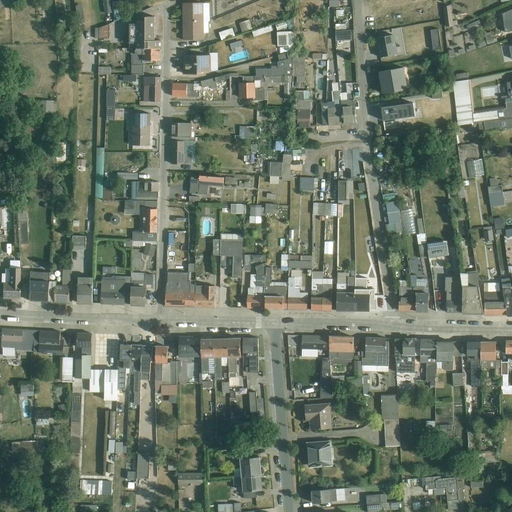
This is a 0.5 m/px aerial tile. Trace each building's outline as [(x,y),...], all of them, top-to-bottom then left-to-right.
[(103,0),(106,13),(112,12),(110,0),(103,0)] [(113,9),(112,9),(114,21),(118,20),(125,17),(124,8),(134,8),(133,0),(122,0),(123,1),(112,2),(113,9)] [(203,3),(183,3),(183,40),(204,40),(203,33),(209,33),(209,22),(203,22),(203,3)] [(76,5),(79,24),(85,23),(82,4),(76,5)] [(443,7),(446,28),(453,26),(453,25),(458,24),(457,20),(453,21),(452,19),(454,19),(454,16),(452,16),(451,6),(443,7)] [(161,49),(161,41),(155,41),(155,17),(145,17),(145,21),(136,21),(136,24),(129,24),(129,49),(161,49)] [(242,32),(252,29),(250,21),(239,24),(242,32)] [(288,27),(287,22),(276,26),(277,31),(288,27)] [(77,33),(75,23),(63,25),(64,29),(64,32),(66,36),(77,33)] [(109,25),(95,29),(95,38),(109,39),(109,25)] [(272,31),(271,26),(252,32),(254,37),(272,31)] [(235,36),(232,28),(219,33),(222,40),(235,36)] [(352,30),(342,30),(342,35),(342,41),(352,40),(352,30)] [(438,30),(431,31),(433,50),(441,49),(438,30)] [(289,45),(293,45),(292,32),(288,33),(288,32),(277,33),(278,47),(289,46),(289,45)] [(504,41),(503,36),(492,39),(491,33),(485,34),(487,46),(504,41)] [(377,38),(381,58),(397,55),(394,35),(377,38)] [(161,61),(161,49),(129,49),(123,49),(122,51),(123,51),(123,53),(131,52),(131,54),(132,54),(132,66),(131,66),(131,75),(143,75),(143,65),(143,63),(153,63),(153,61),(161,61)] [(293,77),(293,53),(292,53),(292,52),(278,55),(280,61),(278,62),(278,66),(272,66),(272,69),(256,70),(256,76),(256,77),(293,77)] [(305,53),(293,53),(293,77),(297,77),(296,83),(293,83),(293,88),(304,88),(305,77),(305,65),(305,53)] [(210,56),(183,56),(184,65),(186,65),(186,75),(201,74),(201,73),(211,72),(210,56)] [(383,94),(408,89),(404,68),(379,72),(383,94)] [(230,77),(230,74),(201,82),(203,88),(211,86),(212,90),(217,88),(216,82),(230,79),(230,77)] [(161,77),(144,77),(143,86),(144,86),(144,102),(160,102),(161,77)] [(292,88),(293,88),(293,83),(293,77),(256,77),(243,77),(243,83),(238,83),(239,98),(253,98),(253,100),(267,100),(268,92),(275,92),(275,88),(268,88),(268,85),(284,85),(284,97),(284,100),(292,100),(292,88)] [(470,79),(453,82),(456,106),(473,103),(470,79)] [(511,96),(511,81),(507,83),(508,96),(501,97),(502,99),(504,98),(511,96)] [(340,94),(343,125),(356,124),(354,94),(353,94),(352,83),(346,84),(347,93),(340,94)] [(173,84),(172,97),(199,97),(199,91),(198,91),(199,85),(173,84)] [(107,107),(115,107),(115,91),(111,91),(111,90),(106,90),(106,107),(107,107)] [(296,97),(293,97),(293,128),(310,127),(311,100),(309,100),(309,91),(296,92),(296,97)] [(323,126),(343,125),(340,94),(340,91),(332,91),(333,102),(322,104),(323,126)] [(479,123),(511,118),(511,96),(504,98),(505,107),(474,112),(473,103),(456,106),(458,126),(479,123)] [(40,113),(56,113),(56,101),(41,101),(40,113)] [(384,121),(415,116),(414,103),(382,108),(384,121)] [(115,107),(107,107),(106,120),(114,120),(115,107)] [(132,113),(132,146),(150,146),(150,114),(132,113)] [(511,118),(479,123),(480,132),(506,129),(511,128),(511,118)] [(172,123),(172,136),(192,137),(192,123),(172,123)] [(256,139),(256,127),(240,127),(239,139),(256,139)] [(474,144),(481,143),(480,134),(472,135),(474,144)] [(195,138),(172,137),(171,163),(194,164),(194,142),(195,142),(195,138)] [(56,154),(56,161),(65,162),(66,143),(58,143),(58,154),(56,154)] [(494,146),(487,149),(490,156),(497,153),(494,146)] [(304,149),(292,150),(292,158),(305,157),(304,149)] [(268,162),(268,176),(270,176),(279,177),(291,177),(291,155),(283,155),(283,163),(268,162)] [(467,163),(469,178),(484,175),(482,160),(467,163)] [(192,177),(190,193),(207,195),(208,185),(223,187),(223,183),(224,183),(224,178),(200,176),(200,178),(192,177)] [(279,177),(270,176),(270,184),(279,185),(279,177)] [(320,178),(302,178),(301,192),(313,192),(314,182),(320,183),(320,178)] [(488,187),(489,194),(503,192),(502,185),(499,186),(498,181),(495,178),(490,179),(491,187),(488,187)] [(109,180),(104,180),(103,200),(112,200),(112,188),(109,188),(109,180)] [(338,181),(338,201),(347,201),(347,181),(338,181)] [(132,182),(131,197),(158,198),(159,182),(132,182)] [(464,186),(463,185),(457,186),(459,199),(465,198),(464,186)] [(489,194),(491,207),(505,205),(503,192),(489,194)] [(13,203),(13,195),(1,196),(1,205),(13,203)] [(157,242),(158,201),(125,200),(125,215),(140,215),(140,226),(140,232),(133,232),(133,241),(157,242)] [(398,202),(386,203),(389,224),(401,222),(398,202)] [(326,204),(314,203),(313,215),(326,216),(326,204)] [(244,205),(231,204),(231,214),(243,214),(244,205)] [(265,204),(265,208),(265,213),(278,214),(278,205),(265,204)] [(261,205),(249,205),(249,207),(251,207),(250,216),(249,223),(261,224),(261,217),(261,215),(265,215),(265,213),(265,208),(261,207),(261,205)] [(412,209),(401,211),(404,233),(415,232),(412,209)] [(19,244),(28,244),(26,211),(17,211),(19,244)] [(501,229),(505,228),(503,218),(494,219),(496,229),(501,229)] [(422,219),(417,219),(419,235),(417,235),(421,259),(429,257),(427,243),(425,234),(424,234),(422,219)] [(492,230),(491,227),(483,228),(484,232),(483,232),(485,242),(494,240),(492,230)] [(169,231),(168,255),(175,255),(176,231),(169,231)] [(176,235),(177,244),(188,244),(188,234),(176,235)] [(242,278),(243,235),(222,234),(221,234),(221,240),(220,255),(233,256),(232,278),(242,278)] [(73,237),(72,249),(85,250),(85,237),(73,237)] [(447,240),(427,243),(429,257),(429,258),(449,255),(447,240)] [(132,249),(133,241),(124,241),(123,248),(132,249)] [(156,246),(146,244),(143,254),(153,257),(156,246)] [(312,269),(312,255),(300,255),(300,256),(298,256),(298,252),(289,252),(289,255),(289,271),(289,283),(288,310),(303,310),(308,310),(311,310),(312,293),(300,293),(300,290),(301,290),(301,278),(291,278),(291,268),(312,269)] [(289,271),(289,255),(282,255),(281,271),(289,271)] [(176,263),(176,269),(178,269),(182,269),(182,272),(195,272),(195,258),(186,258),(186,262),(187,262),(187,264),(185,264),(185,263),(176,263)] [(265,309),(265,268),(265,263),(255,266),(256,270),(256,275),(250,275),(250,288),(248,288),(246,303),(247,303),(247,308),(265,309)] [(428,312),(428,294),(427,280),(417,279),(417,276),(415,266),(411,267),(409,267),(412,287),(415,293),(415,294),(416,296),(416,311),(428,312)] [(5,269),(5,274),(1,274),(1,283),(4,284),(3,298),(19,298),(20,268),(9,268),(9,269),(5,269)] [(176,269),(168,268),(167,281),(178,281),(178,269),(176,269)] [(288,310),(289,283),(271,282),(271,268),(265,268),(265,309),(288,310)] [(355,311),(355,309),(356,287),(356,286),(356,279),(355,269),(351,269),(351,277),(348,277),(348,284),(337,284),(337,311),(355,311)] [(72,286),(71,286),(72,270),(63,270),(62,285),(56,285),(56,281),(50,281),(49,302),(69,303),(69,291),(72,291),(72,286)] [(484,313),(477,270),(466,271),(466,274),(460,275),(461,277),(462,287),(462,313),(484,313)] [(153,288),(153,275),(145,274),(145,273),(132,273),(131,277),(131,304),(131,305),(145,306),(145,288),(153,288)] [(131,304),(131,277),(113,276),(110,279),(110,280),(102,279),(101,304),(124,305),(124,304),(131,304)] [(78,303),(92,303),(92,278),(78,277),(78,303)] [(462,287),(461,277),(446,277),(447,291),(446,291),(445,312),(462,313),(462,287)] [(511,281),(510,281),(510,278),(502,279),(505,302),(507,315),(507,316),(511,315),(511,281)] [(332,311),(332,280),(323,279),(323,285),(322,310),(323,310),(332,311)] [(190,293),(183,293),(183,307),(195,307),(195,286),(195,280),(190,280),(190,282),(190,293)] [(190,293),(190,282),(189,282),(186,282),(186,286),(180,286),(180,289),(166,289),(165,306),(168,306),(183,307),(183,293),(190,293)] [(500,291),(499,283),(484,283),(485,313),(485,316),(507,315),(505,302),(501,302),(500,291)] [(29,285),(28,301),(38,301),(46,301),(46,286),(29,285)] [(322,310),(323,285),(312,285),(312,293),(311,310),(322,310)] [(215,308),(215,286),(195,286),(195,307),(215,308)] [(363,287),(356,287),(355,309),(371,310),(371,311),(381,312),(381,309),(381,297),(376,297),(377,290),(363,290),(363,287)] [(415,293),(412,287),(406,287),(406,290),(399,289),(399,293),(399,310),(399,311),(416,311),(416,296),(415,294),(415,293)] [(34,352),(33,330),(2,329),(1,347),(2,347),(2,356),(14,357),(15,351),(34,352)] [(60,342),(60,332),(33,330),(34,352),(53,353),(53,355),(63,356),(64,342),(60,342)] [(91,370),(92,334),(77,333),(77,347),(83,347),(82,359),(75,359),(75,378),(90,379),(90,392),(104,392),(104,400),(117,401),(117,389),(117,388),(118,370),(91,370)] [(329,349),(329,337),(302,336),(302,349),(329,349)] [(202,357),(201,340),(201,337),(179,337),(180,357),(202,357)] [(353,355),(353,337),(329,337),(329,349),(329,352),(329,358),(330,364),(348,365),(348,363),(354,363),(355,378),(348,378),(348,387),(363,387),(362,376),(362,365),(362,356),(353,355)] [(230,382),(230,390),(232,390),(232,387),(239,386),(239,377),(236,377),(236,373),(237,373),(237,357),(241,357),(240,338),(228,339),(229,366),(230,382)] [(246,373),(259,373),(258,338),(243,338),(243,353),(247,353),(247,357),(248,357),(248,360),(250,360),(250,368),(246,368),(246,373)] [(386,342),(386,338),(366,338),(361,338),(362,356),(362,365),(389,366),(390,342),(386,342)] [(202,373),(215,373),(214,339),(201,340),(202,357),(202,373)] [(215,378),(222,377),(222,366),(229,366),(228,339),(214,339),(215,373),(215,378)] [(415,340),(416,339),(403,339),(395,339),(395,354),(397,372),(414,373),(414,356),(415,340)] [(438,343),(438,340),(421,339),(421,340),(421,356),(420,363),(426,363),(426,381),(435,382),(435,373),(437,373),(437,368),(438,343)] [(453,370),(453,356),(461,356),(461,342),(438,343),(437,368),(444,368),(444,370),(453,370)] [(481,369),(481,342),(461,342),(461,356),(468,356),(468,362),(471,362),(472,390),(482,390),(481,369)] [(502,362),(502,360),(496,360),(496,342),(481,342),(481,369),(496,369),(496,377),(502,377),(502,362)] [(130,373),(131,346),(121,345),(120,360),(118,360),(118,370),(117,388),(117,389),(125,389),(126,373),(130,373)] [(134,392),(140,393),(141,380),(141,379),(142,346),(131,346),(130,373),(134,374),(134,392)] [(152,363),(153,347),(142,346),(141,379),(141,380),(149,380),(150,372),(150,363),(152,363)] [(171,363),(167,363),(168,347),(156,347),(156,391),(162,391),(162,395),(177,395),(177,362),(171,362),(171,363)] [(62,382),(72,382),(73,358),(63,358),(62,382)] [(331,377),(330,364),(329,358),(323,358),(322,384),(321,384),(320,399),(333,399),(332,386),(331,377)] [(508,362),(502,362),(502,377),(502,394),(511,393),(511,385),(508,386),(508,362)] [(463,373),(453,374),(453,386),(464,386),(463,373)] [(345,385),(344,376),(331,377),(332,386),(345,385)] [(34,396),(33,385),(20,386),(21,397),(34,396)] [(384,420),(399,419),(398,395),(381,396),(382,420),(384,420)] [(435,410),(451,410),(451,399),(435,399),(435,410)] [(64,404),(58,407),(60,413),(66,411),(64,404)] [(331,404),(306,406),(306,414),(310,414),(310,420),(311,429),(319,429),(333,428),(331,404)] [(140,410),(139,430),(146,430),(147,410),(140,410)] [(384,420),(386,447),(401,446),(399,419),(384,420)] [(243,422),(231,423),(231,431),(243,430),(243,422)] [(478,452),(476,431),(466,433),(470,474),(478,474),(478,471),(478,460),(485,459),(485,463),(499,462),(498,450),(478,452)] [(214,447),(213,439),(205,439),(205,447),(214,447)] [(42,441),(15,442),(14,457),(42,457),(42,454),(45,454),(44,446),(42,446),(42,441)] [(331,443),(308,444),(310,466),(333,464),(331,443)] [(234,478),(261,476),(259,457),(253,458),(252,447),(240,448),(241,469),(234,469),(234,478)] [(137,454),(136,489),(145,490),(148,479),(149,470),(150,455),(149,455),(149,453),(145,453),(145,454),(137,454)] [(176,461),(168,461),(168,470),(176,470),(176,461)] [(205,474),(178,474),(178,485),(206,485),(205,474)] [(457,482),(457,478),(470,478),(470,474),(457,475),(457,478),(440,479),(440,476),(423,478),(403,480),(403,484),(403,490),(412,490),(412,488),(426,486),(426,490),(435,489),(435,495),(447,494),(448,510),(465,508),(466,508),(462,481),(457,482)] [(234,478),(234,485),(243,484),(244,499),(257,498),(256,491),(262,490),(261,476),(234,478)] [(81,480),(80,493),(112,495),(112,482),(81,480)] [(192,506),(192,487),(178,487),(179,506),(192,506)] [(344,488),(312,491),(313,503),(345,500),(344,488)] [(380,495),(366,496),(367,505),(381,504),(380,495)] [(383,511),(384,511),(404,509),(404,502),(381,504),(367,505),(367,511),(383,511)] [(241,511),(241,503),(218,505),(218,511),(241,511)]
